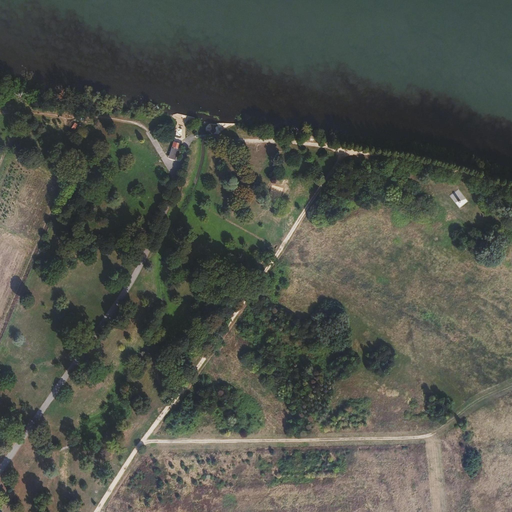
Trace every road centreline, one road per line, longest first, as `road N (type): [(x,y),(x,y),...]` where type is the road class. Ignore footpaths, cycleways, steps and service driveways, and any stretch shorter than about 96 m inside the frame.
road 1 (track): [(341,148),(96,511)]
road 2 (track): [(511,385),(431,433),(408,437),(141,442)]
road 3 (track): [(511,189),(341,148),(238,135),(189,138)]
